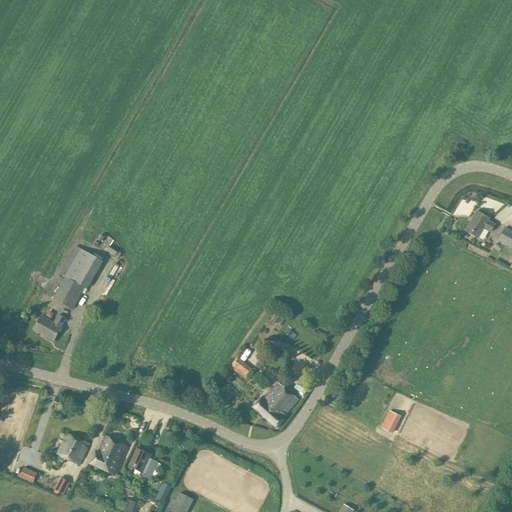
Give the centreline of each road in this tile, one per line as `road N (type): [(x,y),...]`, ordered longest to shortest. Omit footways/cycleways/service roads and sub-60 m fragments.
road 1 (tertiary): [(275,442),(291,433),(442,180),(465,169),(511,177)]
road 2 (tertiary): [(275,442),(244,443),(179,412),(0,364)]
